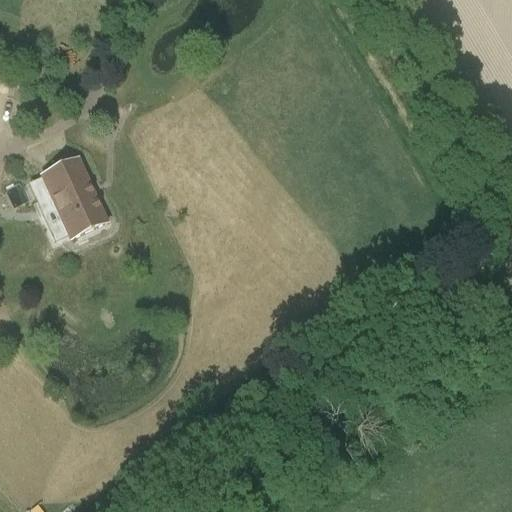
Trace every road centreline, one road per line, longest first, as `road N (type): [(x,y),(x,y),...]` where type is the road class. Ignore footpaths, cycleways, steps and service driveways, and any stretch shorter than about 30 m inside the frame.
road 1 (track): [(161,511),(220,450),(319,370),(425,311),(511,277)]
road 2 (unclassified): [(511,233),(373,0)]
